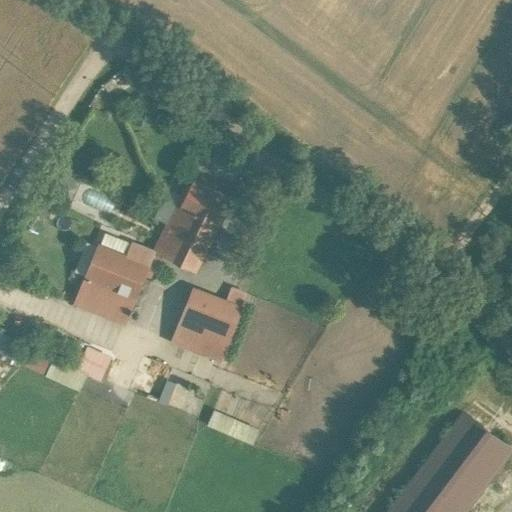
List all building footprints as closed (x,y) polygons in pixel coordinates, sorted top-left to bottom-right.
[(196,181),(184,203),(179,201),(156,249),(196,268),(218,223),(219,224),(231,198),(196,181)] [(129,256),(101,245),(88,277),(134,295),(153,250),(134,243),(129,256)] [(134,295),(88,277),(79,299),(125,318),(134,295)] [(226,301),(195,288),(173,341),(220,359),(246,292),(231,286),(226,301)] [(0,332),(0,353),(81,385),(90,365),(89,375),(100,348),(64,334),(42,333),(82,349),(82,362),(61,354),(62,344),(41,343),(34,340),(28,340),(1,329),(0,332)] [(462,511),(510,441),(456,404),(383,511),(462,511)] [(258,430),(214,411),(209,422),(254,441),(258,430)]
